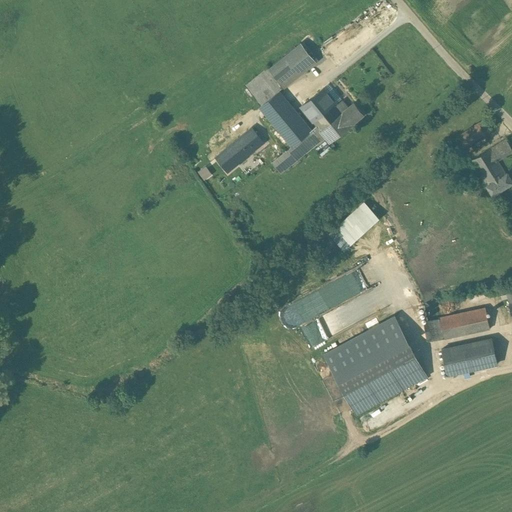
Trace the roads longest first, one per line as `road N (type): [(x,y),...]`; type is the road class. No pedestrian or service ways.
road 1 (track): [(469,382),(240,511)]
road 2 (unclassified): [(396,0),(511,124)]
